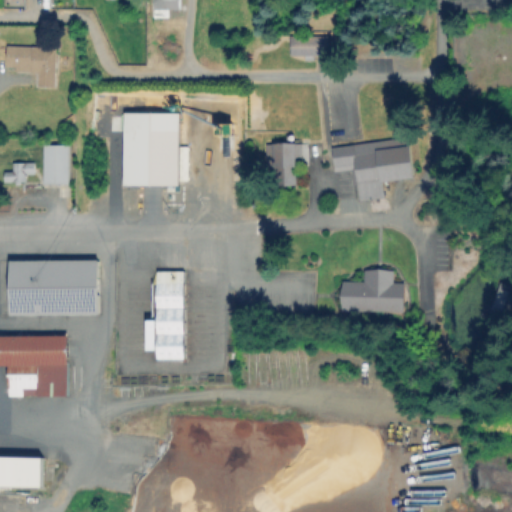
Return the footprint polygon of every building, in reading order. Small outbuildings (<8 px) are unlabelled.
[(181,0),(181,10),(170,10),(170,17),(156,17),(156,0),(181,0)] [(339,57),(339,37),(287,37),(287,57),(339,57)] [(58,48),(56,87),(39,86),(39,73),(18,72),(19,68),(9,67),(10,46),(58,48)] [(125,185),(125,114),(179,114),(179,185),(125,185)] [(329,147),(333,189),(412,182),(408,140),(329,147)] [(294,144),(271,144),(271,187),(294,187),(294,144)] [(71,147),(70,183),(45,182),(46,146),(71,147)] [(36,164),(36,173),(26,173),(26,183),(16,183),(16,181),(7,181),(7,172),(16,172),(16,161),(27,162),(27,164),(36,164)] [(99,261),(100,314),(15,315),(14,262),(99,261)] [(406,280),(405,312),(343,310),(344,281),(366,282),(366,270),(390,271),(399,280),(406,280)] [(188,271),(188,359),(158,359),(158,350),(150,349),(151,320),(158,320),(159,271),(188,271)] [(511,300),(511,290),(498,285),(489,308),(506,315),(511,300)] [(71,338),(70,396),(11,395),(12,364),(2,364),(3,337),(71,338)] [(0,458),(45,462),(43,488),(0,484),(0,458)]
